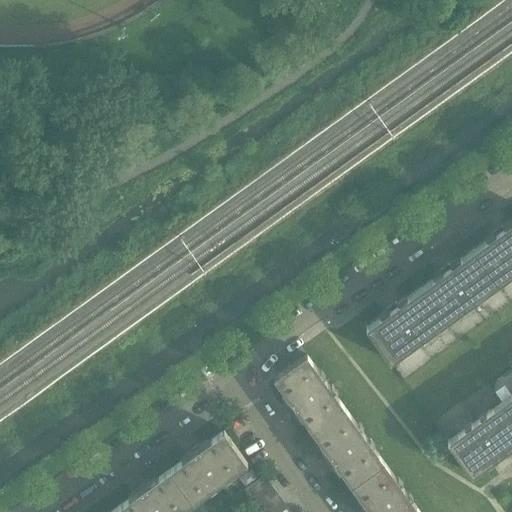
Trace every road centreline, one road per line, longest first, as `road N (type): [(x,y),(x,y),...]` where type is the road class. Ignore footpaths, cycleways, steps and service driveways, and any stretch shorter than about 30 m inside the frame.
road 1 (residential): [(235,381),(511,174)]
road 2 (residential): [(47,511),(235,381)]
road 3 (residential): [(319,511),(279,461),(235,381)]
